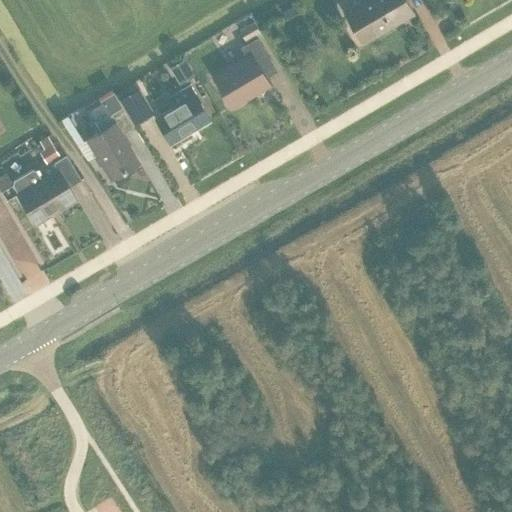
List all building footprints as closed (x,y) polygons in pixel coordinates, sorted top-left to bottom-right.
[(362,0),(344,11),(362,41),(413,11),(405,0),(362,0)] [(260,32),(254,21),(239,30),(245,40),(260,32)] [(214,77),(231,106),(269,83),(265,77),(276,70),(257,37),(241,47),(246,57),(214,77)] [(171,142),(209,119),(189,85),(170,96),(176,105),(156,117),(171,142)] [(154,112),(139,86),(118,99),(134,124),(154,112)] [(87,138),(111,178),(138,161),(121,133),(133,125),(113,91),(98,100),(106,113),(94,120),(100,131),(87,138)] [(139,133),(149,152),(159,147),(150,128),(139,133)] [(37,169),(32,168),(13,179),(12,183),(18,193),(17,194),(35,223),(76,198),(66,181),(77,174),(66,155),(54,162),(58,169),(42,179),(37,169)]
